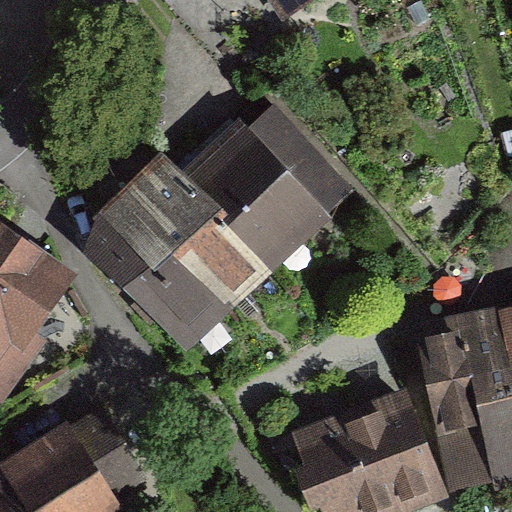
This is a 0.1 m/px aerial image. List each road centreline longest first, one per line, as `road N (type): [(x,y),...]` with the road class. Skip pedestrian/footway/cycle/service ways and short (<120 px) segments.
road 1 (residential): [(286,511),(163,387),(69,249),(15,129)]
road 2 (residential): [(104,0),(15,129)]
